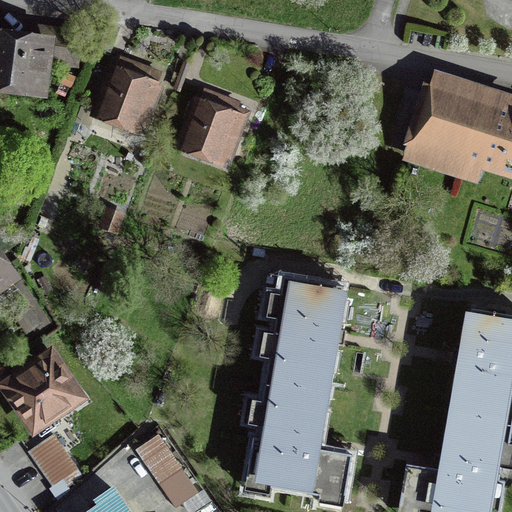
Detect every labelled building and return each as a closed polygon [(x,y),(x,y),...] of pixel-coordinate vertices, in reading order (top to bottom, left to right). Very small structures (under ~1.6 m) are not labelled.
[(65,41),(0,33),(0,96),(58,103),(65,41)] [(97,119),(147,138),(170,78),(120,59),(97,119)] [(405,167),(479,191),(483,177),(511,186),(511,100),(433,76),(405,167)] [(255,119),(205,101),(185,156),(235,174),(255,119)] [(0,303),(28,285),(0,243),(0,303)] [(287,276),(249,477),(340,494),(348,453),(315,446),(317,437),(336,335),(345,287),(287,276)] [(463,356),(445,460),(444,470),(407,463),(400,506),(434,511),(495,511),(511,418),(511,314),(472,308),(463,356)] [(6,390),(41,441),(97,402),(61,351),(6,390)] [(158,434),(137,449),(176,504),(197,489),(158,434)] [(54,439),(30,456),(54,489),(78,473),(54,439)] [(137,511),(124,493),(98,511),(137,511)]
